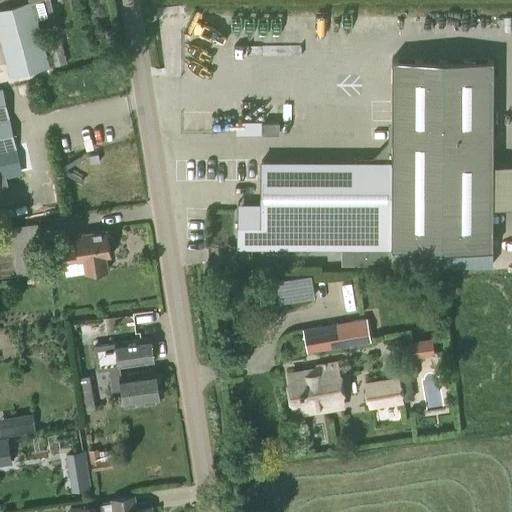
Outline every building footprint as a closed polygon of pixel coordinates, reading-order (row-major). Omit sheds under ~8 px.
[(31,2),(0,10),(0,37),(11,77),(48,66),(31,2)] [(186,39),(199,39),(199,10),(187,10),(186,39)] [(237,210),(236,248),(490,250),(492,61),(391,60),(390,144),(374,161),(260,161),(259,213),(255,212),(254,210),(237,210)] [(1,88),(0,88),(0,150),(15,147),(1,88)] [(264,123),(264,135),(279,135),(279,123),(264,123)] [(236,125),(236,135),(261,135),(261,125),(236,125)] [(89,153),(91,162),(100,160),(98,151),(89,153)] [(37,213),(7,219),(17,275),(47,269),(37,213)] [(75,248),(59,251),(61,264),(77,261),(77,262),(83,261),(85,274),(107,271),(105,258),(110,257),(106,229),(73,234),(75,248)] [(314,297),(311,275),(277,280),(280,302),(314,297)] [(370,318),(303,329),(307,351),(373,340),(370,318)] [(151,337),(93,345),(97,371),(108,369),(110,379),(114,378),(116,390),(121,389),(123,405),(160,399),(155,369),(125,374),(124,367),(155,362),(151,337)] [(429,341),(410,344),(412,357),(431,355),(429,341)] [(318,371),(289,376),(294,405),(302,404),(303,412),(328,408),(326,400),(341,397),(336,363),(317,366),(318,371)] [(92,375),(80,377),(84,400),(96,397),(92,375)] [(397,377),(366,382),(370,406),(401,401),(397,377)] [(57,387),(58,396),(77,394),(76,384),(57,387)] [(1,424),(2,436),(37,431),(35,418),(1,424)] [(5,441),(0,442),(0,466),(9,465),(5,441)] [(92,442),(95,470),(115,467),(114,459),(102,461),(100,441),(92,442)] [(72,476),(75,489),(89,487),(87,474),(72,476)] [(134,498),(110,501),(111,511),(151,511),(151,509),(136,511),(134,498)]
